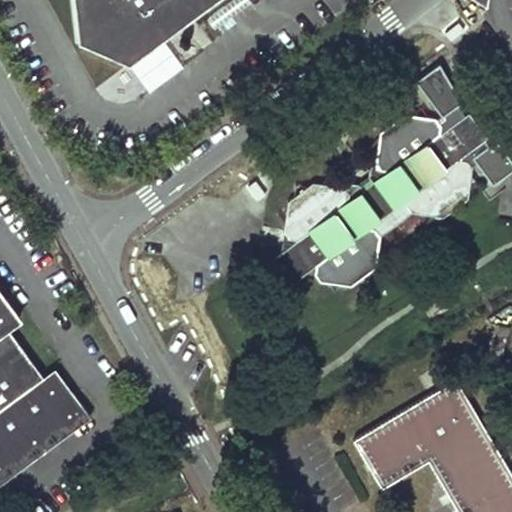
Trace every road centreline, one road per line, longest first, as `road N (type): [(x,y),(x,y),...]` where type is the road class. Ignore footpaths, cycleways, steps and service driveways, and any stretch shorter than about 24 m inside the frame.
road 1 (residential): [(87,249),(428,0)]
road 2 (residential): [(233,511),(87,249)]
road 3 (residential): [(87,249),(0,96)]
